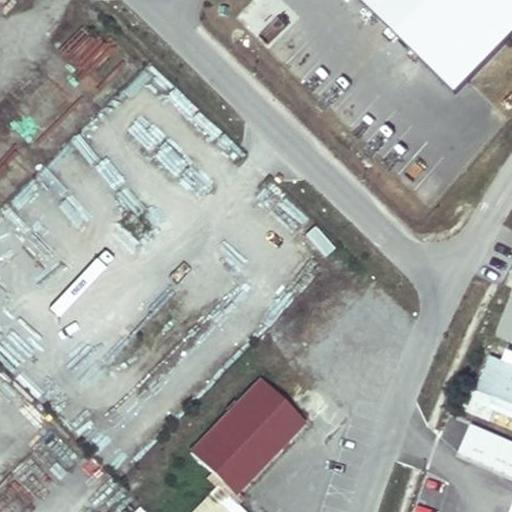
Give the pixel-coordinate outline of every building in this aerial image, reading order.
[(511,0),(355,0),(457,100),(511,42),(511,0)] [(322,257),(331,248),(301,219),(292,229),(322,257)] [(218,266),(201,288),(225,306),(242,284),(218,266)] [(326,437),(348,415),(313,380),(291,402),(326,437)] [(257,381),(187,454),(231,497),(302,424),(257,381)] [(240,511),(217,489),(209,498),(224,511),(240,511)] [(224,511),(209,498),(195,511),(224,511)] [(433,511),(478,511),(439,498),(433,511)]
